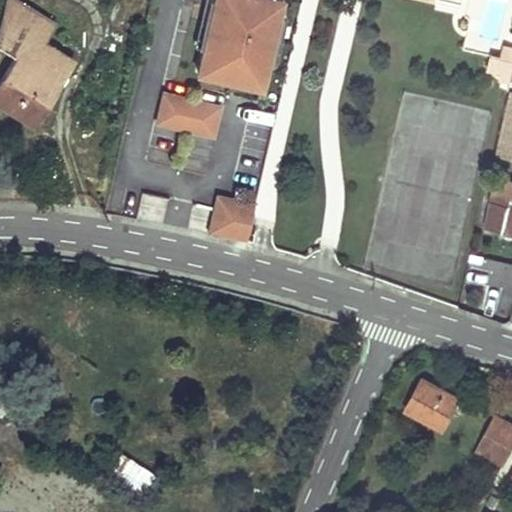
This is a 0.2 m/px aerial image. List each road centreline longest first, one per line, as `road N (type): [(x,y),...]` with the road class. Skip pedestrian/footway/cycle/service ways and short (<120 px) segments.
road 1 (residential): [(0,227),(170,249),(401,311)]
road 2 (residential): [(315,511),(401,311)]
